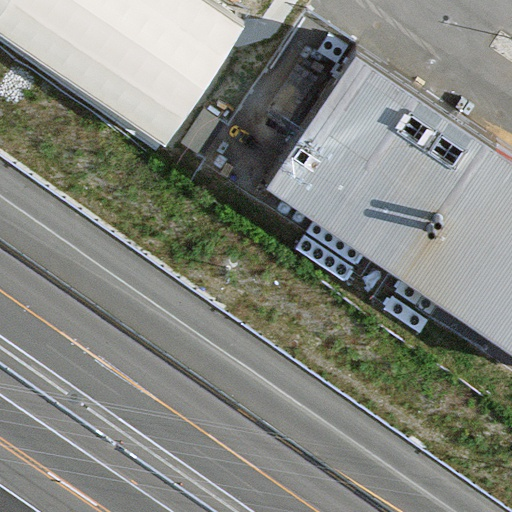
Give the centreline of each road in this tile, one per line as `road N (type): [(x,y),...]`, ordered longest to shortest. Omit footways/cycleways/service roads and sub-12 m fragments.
road 1 (motorway): [(324,511),(0,287)]
road 2 (motorway): [(0,443),(101,511)]
